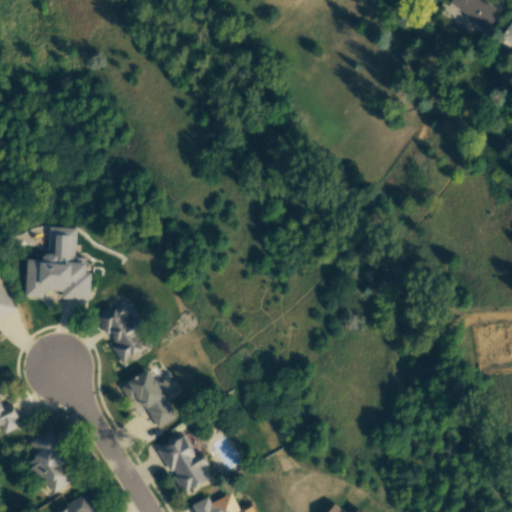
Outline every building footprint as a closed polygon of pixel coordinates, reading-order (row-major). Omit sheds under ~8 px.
[(500,12),(484,0),(449,0),(447,3),(485,32),(500,12)] [(89,299),(90,273),(85,272),(85,257),(74,256),(75,228),(47,227),(46,260),(26,259),(24,296),(42,297),(43,290),(61,291),(60,298),(89,299)] [(0,316),(14,308),(0,285),(0,316)] [(121,364),(148,348),(139,332),(144,329),(126,300),(112,308),(110,305),(95,314),(112,344),(110,345),(121,364)] [(175,417),(149,370),(120,386),(131,405),(140,399),(156,428),(175,417)] [(0,427),(3,433),(20,426),(10,403),(2,406),(0,402),(0,396),(0,427)] [(52,492),(75,479),(48,430),(30,440),(38,455),(27,461),(42,487),(47,484),(52,492)] [(210,478),(204,466),(207,464),(200,451),(195,454),(184,434),(158,448),(182,493),(210,478)] [(56,511),(103,511),(101,509),(100,510),(88,491),(56,511)] [(254,511),(251,504),(239,509),(231,493),(210,503),(207,496),(190,504),(193,511),(254,511)] [(361,511),(358,509),(356,511),(345,511),(333,503),(326,511),(361,511)]
